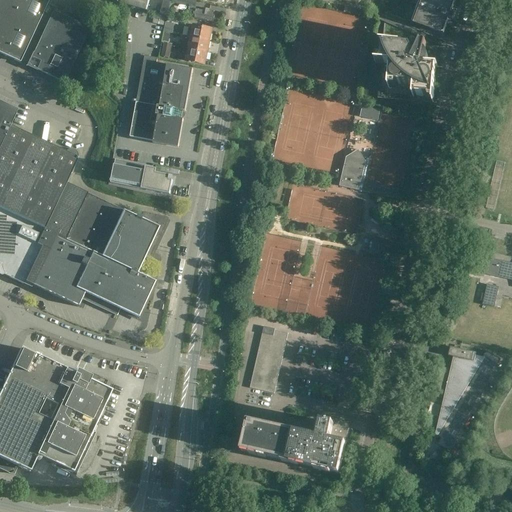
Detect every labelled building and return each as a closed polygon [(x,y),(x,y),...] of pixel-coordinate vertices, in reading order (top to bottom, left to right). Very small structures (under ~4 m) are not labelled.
[(0,0),(0,53),(20,63),(49,0),(0,0)] [(122,0),(121,3),(146,10),(148,0),(122,0)] [(384,0),(381,11),(385,13),(382,43),(381,43),(380,44),(382,44),(381,58),(378,98),(432,103),(433,103),(434,95),(435,80),(436,68),(438,68),(438,67),(433,67),(434,62),(434,61),(434,60),(433,59),(433,57),(432,56),(432,55),(431,54),(430,53),(429,52),(428,51),(426,49),(427,46),(422,44),(429,29),(443,34),(447,24),(449,19),(453,21),(453,20),(454,16),(455,16),(455,15),(451,14),(455,0),(384,0)] [(168,16),(171,3),(164,1),(160,13),(168,16)] [(213,13),(213,12),(213,11),(187,5),(184,16),(213,23),(215,14),(213,13)] [(89,29),(75,22),(53,12),(49,20),(50,20),(46,28),(45,28),(41,37),(40,36),(39,38),(40,39),(38,44),(37,44),(36,46),(36,47),(28,66),(41,72),(46,75),(46,74),(52,77),(82,91),(85,86),(85,48),(81,46),(89,29)] [(166,23),(164,32),(170,33),(172,33),(174,24),(166,23)] [(187,36),(192,37),(209,41),(211,34),(209,34),(209,29),(194,26),(194,27),(189,26),(187,36)] [(207,52),(209,41),(192,37),(190,49),(207,52)] [(171,46),(164,44),(161,57),(168,59),(171,46)] [(205,60),(207,53),(207,52),(190,49),(187,61),(202,64),(203,60),(205,60)] [(145,56),(140,80),(162,84),(189,89),(193,70),(157,63),(158,59),(145,56)] [(162,84),(140,80),(130,137),(154,141),(153,144),(178,148),(185,112),(158,107),(162,84)] [(189,89),(162,84),(158,107),(185,112),(189,89)] [(0,146),(9,127),(14,116),(0,108),(0,146)] [(19,283),(45,227),(58,200),(65,184),(77,159),(78,158),(78,157),(78,156),(78,155),(77,154),(77,153),(77,152),(76,152),(75,151),(75,150),(74,150),(73,149),(72,149),(70,149),(69,149),(67,154),(10,127),(0,149),(0,276),(2,278),(5,277),(19,283)] [(399,189),(366,182),(364,181),(369,160),(368,159),(365,161),(358,150),(346,158),(339,186),(397,199),(399,189)] [(152,167),(150,167),(125,162),(115,160),(111,184),(170,195),(173,177),(155,174),(156,170),(152,169),(152,167)] [(122,211),(67,185),(65,184),(58,200),(45,227),(59,234),(138,271),(147,251),(150,252),(151,251),(152,252),(167,220),(166,219),(166,218),(162,216),(162,218),(157,215),(156,217),(151,214),(150,215),(143,212),(140,219),(122,210),(122,211)] [(137,274),(138,271),(59,234),(45,227),(19,283),(32,290),(34,286),(78,307),(83,297),(108,310),(109,309),(115,312),(119,310),(119,309),(138,318),(155,282),(144,277),(139,275),(137,274)] [(390,253),(393,243),(370,237),(369,239),(367,247),(390,253)] [(511,263),(494,260),(493,259),(493,260),(489,275),(511,280),(511,263)] [(498,287),(487,285),(483,305),(494,307),(498,287)] [(273,337),(275,331),(275,330),(264,327),(262,334),(273,337)] [(275,331),(274,337),(287,340),(287,339),(286,339),(287,334),(288,335),(288,334),(275,331)] [(273,343),(274,337),(262,335),(261,340),(273,343)] [(286,340),(287,340),(274,337),(273,343),(285,346),(285,345),(286,340)] [(272,349),(273,343),(261,340),(261,341),(260,346),(259,346),(272,349)] [(285,346),(273,343),(272,349),(284,352),(284,351),(285,346)] [(270,355),(272,349),(259,346),(259,347),(260,347),(258,352),(270,355)] [(468,431),(463,429),(472,415),(477,418),(476,418),(477,418),(485,400),(484,400),(480,398),(488,384),(493,387),(493,388),(501,369),(500,369),(496,367),(501,360),(486,351),(482,358),(475,357),(476,353),(466,351),(466,350),(460,348),(460,349),(450,347),(448,356),(454,358),(453,362),(452,362),(451,362),(450,363),(450,364),(450,365),(450,366),(451,367),(452,367),(451,370),(443,368),(436,397),(444,399),(436,433),(437,433),(436,434),(436,435),(437,435),(438,435),(441,439),(437,445),(451,453),(455,446),(460,449),(461,449),(468,431)] [(72,473),(92,431),(89,430),(93,423),(95,424),(111,391),(89,381),(90,378),(87,376),(76,371),(74,374),(69,371),(68,372),(66,371),(66,370),(20,349),(13,365),(13,366),(10,373),(9,373),(2,388),(3,389),(1,393),(0,392),(0,468),(10,474),(14,475),(18,467),(29,472),(37,456),(54,465),(55,464),(72,473)] [(284,352),(272,349),(270,355),(282,358),(283,357),(282,357),(283,352),(284,352)] [(269,361),(270,355),(258,352),(258,353),(257,358),(269,361)] [(282,358),(270,355),(269,361),(281,364),(281,363),(282,358)] [(268,367),(269,361),(257,358),(257,359),(256,364),(255,364),(268,367)] [(281,364),(269,361),(268,367),(280,370),(280,369),(281,364)] [(266,373),(268,367),(255,364),(255,365),(256,365),(254,370),(266,373)] [(280,370),(268,367),(266,373),(278,376),(279,375),(278,375),(279,370),(280,370)] [(266,373),(254,370),(254,371),(253,376),(265,379),(266,373)] [(278,376),(266,373),(265,379),(277,382),(277,381),(278,376)] [(263,385),(265,379),(253,376),(252,377),(253,377),(252,382),(251,382),(263,385)] [(277,382),(265,379),(263,385),(276,388),(276,387),(275,387),(276,382),(277,382)] [(262,391),(263,385),(251,382),(251,383),(250,388),(262,391)] [(276,388),(263,385),(262,391),(274,394),(274,393),(275,388),(276,388)] [(242,452),(243,452),(339,474),(346,443),(342,443),(345,428),(342,427),(344,421),(334,419),(333,423),(321,421),(318,433),(324,434),(323,438),(248,421),(242,452)]
